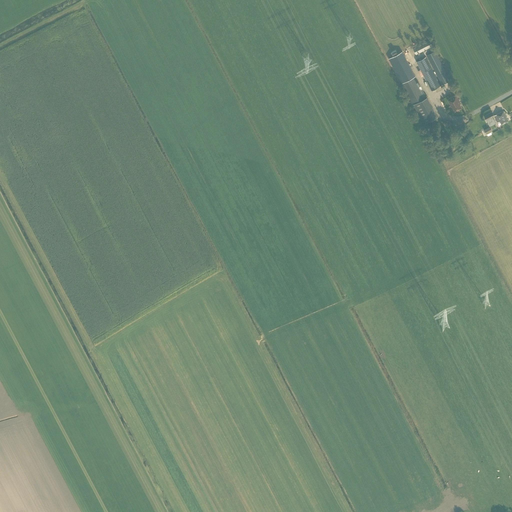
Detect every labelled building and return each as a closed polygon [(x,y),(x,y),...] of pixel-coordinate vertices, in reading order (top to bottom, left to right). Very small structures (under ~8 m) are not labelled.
[(382,10),(367,19),(389,57),(402,50),(404,49),(382,10)] [(431,47),(427,40),(413,48),(416,54),(431,47)] [(402,50),(389,57),(402,81),(413,75),(415,74),(402,50)] [(435,52),(427,56),(442,85),(450,81),(435,52)] [(431,66),(429,61),(419,66),(422,71),(431,90),(441,85),(431,66)] [(425,98),(413,75),(402,81),(413,103),(425,98)] [(461,102),(456,94),(447,99),(451,107),(452,107),(455,111),(462,107),(460,103),(461,102)] [(427,96),(425,98),(413,103),(424,123),(438,116),(427,96)] [(494,114),(492,111),(483,116),(485,120),(493,116),(492,115),(494,114)] [(508,120),(503,111),(494,116),(497,122),(500,121),(502,124),(508,120)]
